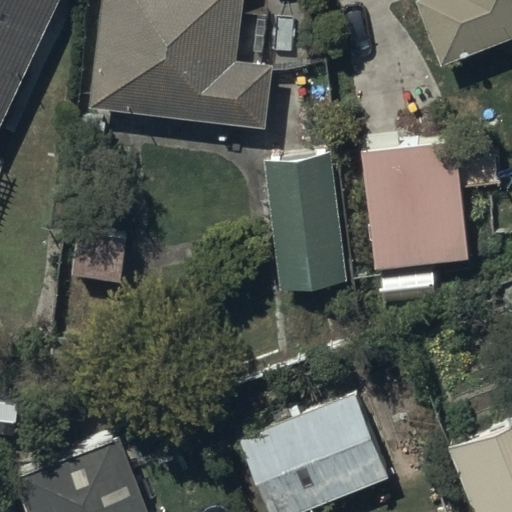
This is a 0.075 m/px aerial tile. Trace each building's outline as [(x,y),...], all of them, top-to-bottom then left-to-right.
[(0,0),(0,121),(59,0),(0,0)] [(101,0),(90,109),(268,127),(275,61),(240,57),(245,0),(101,0)] [(511,0),(417,0),(442,66),(511,40),(511,0)] [(455,143),(360,149),(374,271),(468,260),(455,143)] [(331,152),(263,160),(278,289),(346,281),(331,152)] [(127,234),(75,231),(72,280),(124,283),(127,234)] [(298,303),(260,304),(262,353),(300,352),(298,303)] [(92,335),(50,332),(46,417),(87,419),(92,335)] [(354,391),(238,436),(267,511),(299,511),(388,477),(354,391)] [(511,511),(511,423),(447,447),(470,511),(511,511)] [(13,477),(25,511),(148,511),(119,436),(13,477)]
